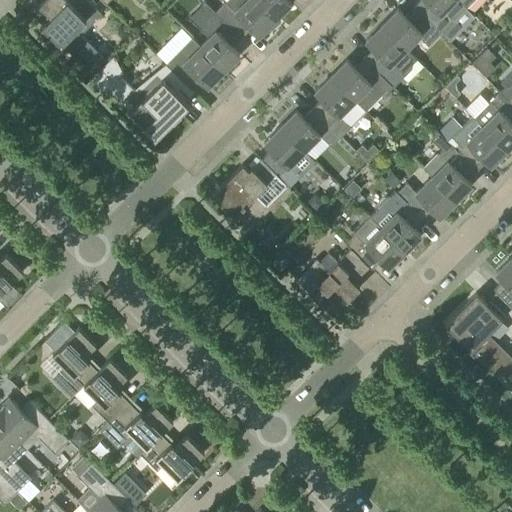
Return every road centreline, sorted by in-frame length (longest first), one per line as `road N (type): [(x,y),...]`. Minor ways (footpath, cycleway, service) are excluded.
road 1 (residential): [(88,249),(339,0)]
road 2 (tertiary): [(269,428),(88,249)]
road 3 (residential): [(381,322),(511,191)]
road 4 (residential): [(381,322),(511,451)]
road 5 (residential): [(269,428),(381,322)]
road 6 (tertiary): [(88,249),(0,161)]
road 7 (residential): [(88,249),(0,335)]
